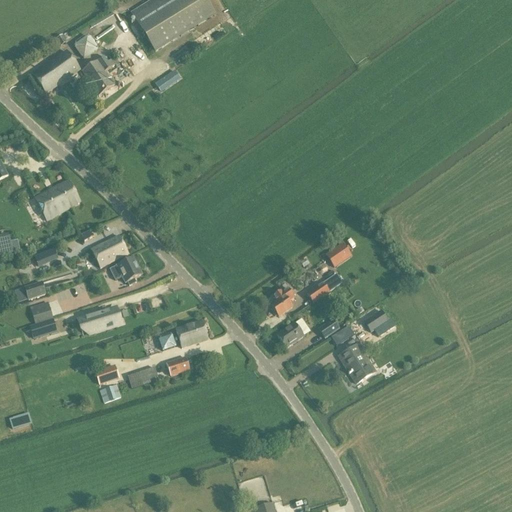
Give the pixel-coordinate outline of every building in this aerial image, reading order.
[(151,0),(131,13),(155,52),(215,15),(205,0),(151,0)] [(89,36),(75,45),(84,60),(99,50),(89,36)] [(56,41),(57,42),(60,47),(66,43),(63,39),(62,37),(56,40),(56,41)] [(66,52),(32,76),(45,95),(79,70),(66,52)] [(118,63),(110,52),(81,72),(98,97),(114,86),(105,72),(118,63)] [(174,73),(156,85),(161,93),(179,80),(174,73)] [(34,200),(46,222),(80,203),(68,182),(34,200)] [(84,243),(92,239),(89,233),(81,237),(84,243)] [(0,239),(0,258),(13,255),(8,237),(0,239)] [(90,251),(100,270),(127,256),(118,237),(90,251)] [(336,250),(325,258),(332,269),(344,262),(336,250)] [(37,268),(57,260),(54,251),(34,259),(37,268)] [(142,277),(132,258),(109,271),(115,283),(122,279),(125,285),(128,284),(129,287),(136,284),(134,280),(142,277)] [(45,297),(42,284),(24,289),(28,302),(45,297)] [(306,296),(313,306),(329,294),(323,285),(306,296)] [(270,308),(278,319),(292,309),(288,304),(294,300),(287,289),(282,292),(282,291),(271,298),(275,304),(270,308)] [(30,309),(35,325),(52,320),(47,304),(30,309)] [(85,320),(89,333),(105,328),(104,326),(111,324),(113,328),(121,325),(117,312),(109,314),(108,311),(99,314),(99,316),(85,320)] [(391,321),(387,324),(381,313),(364,324),(370,334),(373,332),(377,339),(395,328),(391,321)] [(276,337),(285,351),(303,339),(302,338),(310,333),(301,320),(294,325),(276,337)] [(317,331),(324,341),(339,330),(332,320),(317,331)] [(37,326),(40,338),(56,333),(53,321),(37,326)] [(178,342),(181,350),(207,342),(201,323),(175,331),(171,333),(174,344),(178,342)] [(353,337),(348,328),(342,332),(347,341),(353,337)] [(358,384),(371,376),(358,356),(363,353),(359,346),(342,357),(346,363),(342,365),(349,376),(355,385),(358,383),(358,384)] [(166,365),(170,378),(189,372),(185,359),(166,365)] [(95,375),(98,385),(116,379),(112,369),(95,375)] [(131,391),(159,382),(154,369),(127,378),(131,391)] [(99,392),(104,405),(120,399),(115,387),(99,392)] [(9,421),(12,431),(31,425),(28,415),(9,421)]
